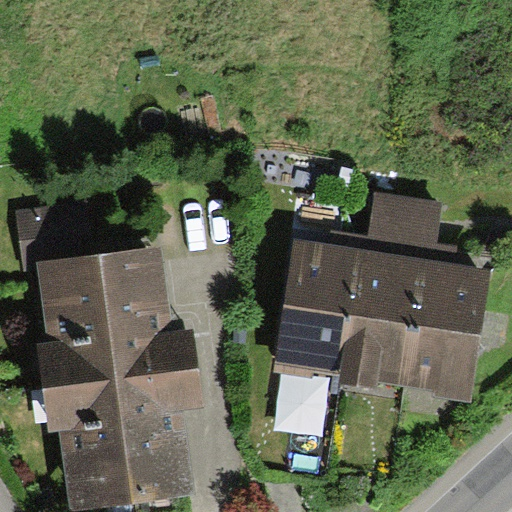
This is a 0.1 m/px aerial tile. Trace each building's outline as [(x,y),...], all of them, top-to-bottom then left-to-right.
[(372,194),(361,259),(340,384),(338,395),(375,401),(377,388),(412,394),(433,266),(443,205),(372,194)] [(78,210),(16,218),(22,276),(41,274),(85,270),(78,210)] [(275,374),(340,384),(361,259),(296,248),(275,374)] [(85,270),(41,274),(49,349),(40,350),(50,445),(60,444),(67,511),(120,511),(191,504),(182,423),(196,422),(187,337),(170,339),(161,262),(85,270)] [(492,275),(433,266),(412,394),(472,404),(492,275)]
